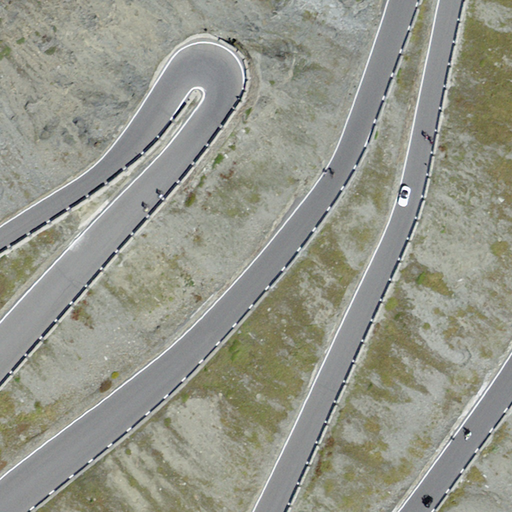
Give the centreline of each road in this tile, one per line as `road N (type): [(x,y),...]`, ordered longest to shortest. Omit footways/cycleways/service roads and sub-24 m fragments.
road 1 (secondary): [(403,0),(346,154),(284,247),(179,361),(0,510)]
road 2 (secondary): [(0,352),(192,138),(221,82),(213,66),(189,68),(121,154),(0,238)]
road 3 (secondary): [(270,511),(400,222),(448,0)]
road 4 (secondary): [(511,376),(416,511)]
